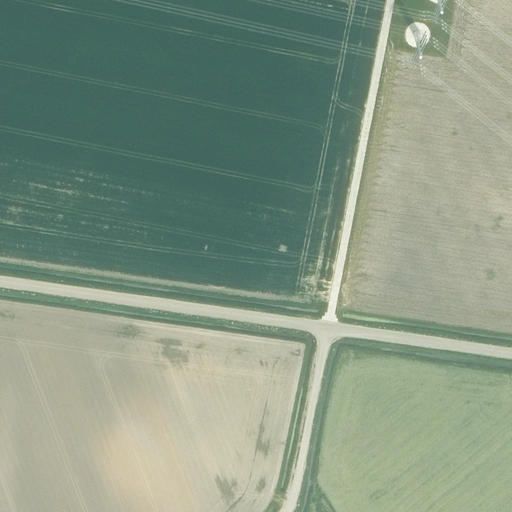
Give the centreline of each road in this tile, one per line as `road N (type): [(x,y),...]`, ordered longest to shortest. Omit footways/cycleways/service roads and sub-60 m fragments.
road 1 (track): [(326,327),(390,0)]
road 2 (unclassified): [(326,327),(0,281)]
road 3 (unclassified): [(285,511),(326,327)]
road 4 (unclassified): [(511,354),(326,327)]
